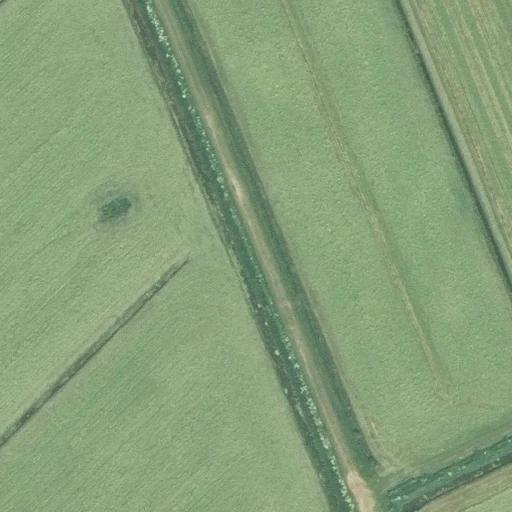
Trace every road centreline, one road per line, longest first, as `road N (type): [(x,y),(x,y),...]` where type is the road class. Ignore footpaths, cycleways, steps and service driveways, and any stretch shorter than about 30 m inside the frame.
road 1 (track): [(357,504),(155,0)]
road 2 (track): [(357,504),(511,429)]
